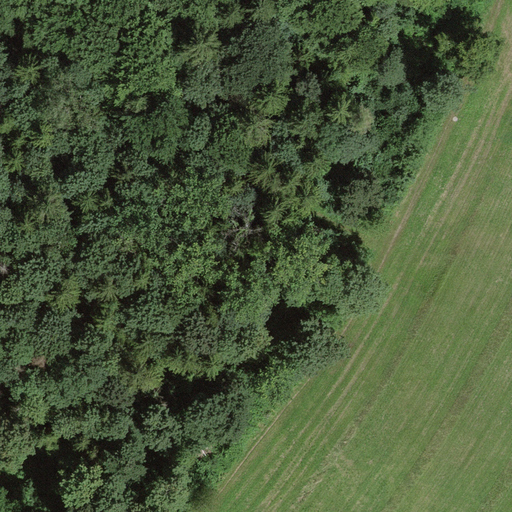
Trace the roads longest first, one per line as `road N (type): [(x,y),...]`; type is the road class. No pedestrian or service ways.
road 1 (track): [(0,44),(129,123),(389,248)]
road 2 (track): [(497,0),(363,291)]
road 3 (track): [(213,511),(282,438),(363,291)]
